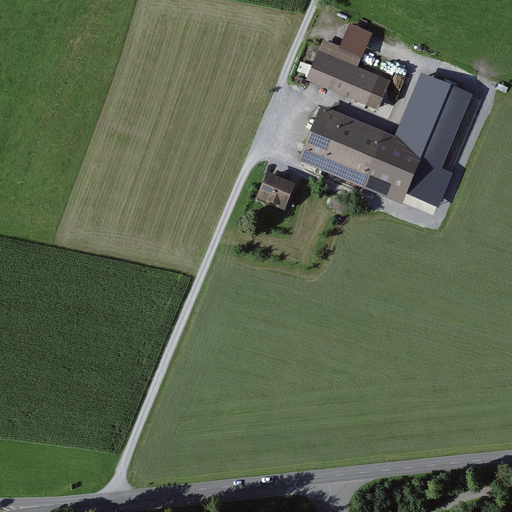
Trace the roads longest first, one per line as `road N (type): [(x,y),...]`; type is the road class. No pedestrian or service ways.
road 1 (track): [(317,0),(113,500)]
road 2 (tertiary): [(0,510),(511,457)]
